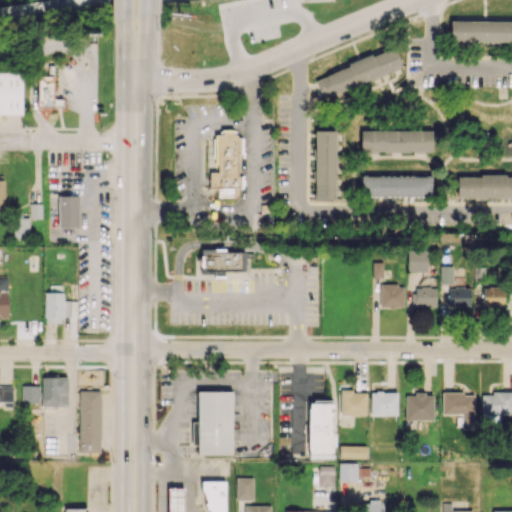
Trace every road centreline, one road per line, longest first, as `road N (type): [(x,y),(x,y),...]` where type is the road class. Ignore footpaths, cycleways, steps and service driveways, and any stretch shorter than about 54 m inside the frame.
road 1 (residential): [(511,350),(0,352)]
road 2 (primary): [(135,82),(133,511)]
road 3 (residential): [(414,0),(226,76),(135,82)]
road 4 (residential): [(134,142),(0,141)]
